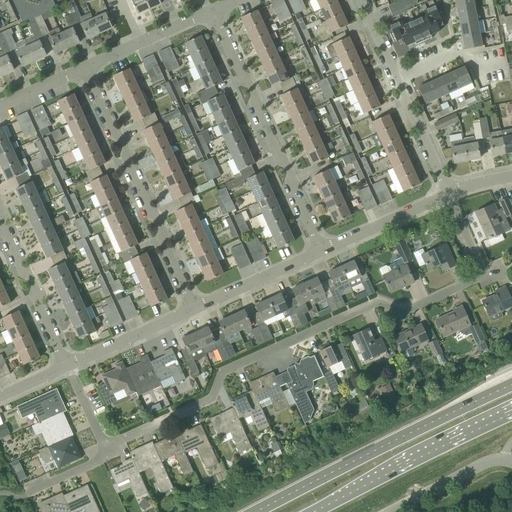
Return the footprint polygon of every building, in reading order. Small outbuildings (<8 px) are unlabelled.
[(27,1),(26,0),(14,0),(13,1),(17,11),(22,9),(27,1)] [(41,15),(51,11),(45,0),(42,0),(39,2),(39,5),(38,8),(41,15)] [(56,8),(52,0),(45,0),(51,11),(56,8)] [(129,0),(130,0),(131,0),(137,14),(149,9),(145,0),(129,0)] [(145,0),(149,9),(161,4),(159,0),(145,0)] [(276,0),(274,0),(270,2),(271,4),(275,12),(281,10),(276,0)] [(283,0),(276,0),(281,10),(287,7),(283,0)] [(296,3),(290,5),(292,10),(304,5),(302,0),(296,3)] [(316,0),(321,10),(337,2),(335,0),(316,0)] [(388,6),(393,17),(414,8),(413,6),(418,4),(416,0),(403,0),(400,1),(388,6)] [(472,0),(454,0),(457,12),(475,9),(472,0)] [(12,9),(9,1),(4,3),(8,12),(12,9)] [(28,21),(33,3),(27,2),(27,1),(22,9),(17,11),(23,23),(27,21),(28,21)] [(76,24),(81,22),(82,24),(81,25),(88,39),(99,33),(93,19),(90,13),(81,17),(74,2),(67,5),(71,14),(76,24)] [(337,2),(321,10),(326,21),(342,14),(337,2)] [(39,5),(33,3),(28,21),(34,18),(41,15),(38,8),(39,5)] [(304,5),(292,10),(294,14),(306,9),(304,5)] [(444,20),(445,20),(441,11),(440,12),(438,13),(435,6),(423,11),(425,16),(404,26),(401,21),(390,26),(393,33),(390,34),(393,42),(394,42),(396,41),(398,45),(404,43),(405,46),(414,42),(415,45),(432,38),(432,37),(431,35),(440,31),(438,27),(444,25),(442,21),(444,20)] [(281,10),(275,12),(277,17),(289,12),(287,7),(281,10)] [(12,9),(8,12),(11,19),(16,17),(12,9)] [(475,9),(457,12),(460,25),(477,21),(475,9)] [(262,22),(257,10),(241,18),(246,29),(262,22)] [(289,12),(277,17),(279,21),(291,16),(289,12)] [(71,14),(64,17),(69,27),(76,24),(71,14)] [(93,19),(99,33),(111,28),(105,14),(93,19)] [(342,14),(326,21),(331,33),(348,25),(342,14)] [(505,24),(511,23),(511,15),(504,17),(504,14),(498,15),(500,25),(505,24)] [(41,15),(34,18),(43,36),(47,34),(50,39),(49,39),(55,53),(67,48),(61,34),(58,28),(49,32),(45,23),(41,15)] [(27,21),(31,30),(34,36),(25,40),(34,61),(46,55),(40,42),(39,42),(37,39),(43,36),(34,18),(28,21),(27,21)] [(302,32),(307,30),(301,18),(297,20),(302,32)] [(460,25),(462,37),(480,34),(477,21),(460,25)] [(251,41),(268,34),(262,22),(246,29),(251,41)] [(294,35),(299,33),(294,24),(290,26),(294,35)] [(11,29),(2,33),(10,51),(15,49),(16,52),(22,66),(34,61),(25,40),(16,44),(11,35),(13,34),(11,29)] [(61,34),(67,48),(79,43),(73,29),(61,34)] [(302,32),(306,41),(311,39),(307,30),(302,32)] [(0,46),(2,51),(0,52),(0,72),(2,75),(14,70),(7,56),(6,54),(10,51),(2,33),(0,33),(0,46)] [(299,33),(294,35),(298,44),(303,42),(299,33)] [(257,53),(273,45),(268,34),(251,41),(257,53)] [(480,34),(462,37),(464,50),(482,46),(480,34)] [(190,55),(206,48),(201,36),(185,44),(190,55)] [(348,37),(332,44),(326,47),(332,59),(337,56),(354,49),(348,37)] [(262,64),(278,57),(273,45),(257,53),(262,64)] [(170,47),(164,50),(169,60),(175,57),(171,50),(170,47)] [(305,47),(300,49),(305,59),(309,57),(305,47)] [(190,55),(193,61),(188,63),(190,69),(195,67),(212,59),(206,48),(190,55)] [(354,49),(337,56),(343,68),(359,60),(354,49)] [(164,50),(158,52),(159,54),(163,62),(169,60),(164,50)] [(313,56),(317,65),(321,63),(317,54),(313,56)] [(153,55),(147,57),(152,68),(153,68),(158,65),(157,64),(154,57),(153,55)] [(147,57),(142,60),(143,63),(146,69),(146,71),(152,68),(147,57)] [(169,60),(163,62),(166,68),(177,62),(175,57),(169,60)] [(278,57),(262,64),(267,76),(284,68),(278,57)] [(313,65),(309,57),(305,59),(309,67),(313,65)] [(212,59),(195,67),(201,78),(217,71),(212,59)] [(364,72),(359,60),(343,68),(348,79),(364,72)] [(177,62),(166,68),(168,73),(179,68),(177,62)] [(321,63),(317,65),(321,74),(326,72),(321,63)] [(158,65),(153,68),(155,71),(157,75),(157,76),(162,74),(160,69),(158,65)] [(453,72),(460,88),(472,83),(471,81),(474,79),(470,70),(467,72),(464,67),(453,72)] [(284,68),(267,76),(272,87),(289,80),(284,68)] [(135,80),(129,69),(113,76),(119,88),(135,80)] [(197,94),(199,99),(220,90),(217,85),(222,82),(217,71),(201,78),(206,90),(197,94)] [(369,83),(364,72),(348,79),(353,91),(369,83)] [(453,72),(441,77),(448,94),(460,88),(453,72)] [(156,75),(150,78),(152,83),(164,78),(162,74),(157,76),(157,75),(156,75)] [(317,82),(321,91),(326,89),(322,80),(320,81),(317,74),(311,76),(314,84),(317,82)] [(292,78),(295,86),(300,84),(296,76),(292,78)] [(441,77),(429,83),(437,99),(448,94),(441,77)] [(326,89),(330,87),(326,78),(324,79),(322,80),(326,89)] [(176,90),(180,88),(176,79),(172,80),(176,90)] [(135,80),(119,88),(124,99),(140,92),(135,80)] [(168,93),(172,91),(168,82),(166,83),(164,84),(167,90),(168,93)] [(375,95),(369,83),(353,91),(358,102),(375,95)] [(426,104),(437,99),(429,83),(418,88),(426,104)] [(330,98),(332,97),(334,96),(330,87),(326,89),(330,98)] [(180,88),(176,90),(180,98),(184,96),(180,88)] [(302,100),(297,88),(281,96),(286,107),(302,100)] [(330,98),(326,89),(321,91),(326,100),(330,98)] [(222,95),(220,90),(199,99),(202,104),(207,102),(212,113),(228,106),(223,94),(222,95)] [(176,100),(172,91),(168,93),(172,102),(176,100)] [(129,111),(145,104),(140,92),(124,99),(129,111)] [(74,94),(57,102),(63,113),(79,106),(74,94)] [(380,107),(375,95),(358,102),(364,114),(380,107)] [(474,96),(465,100),(468,105),(476,101),(474,96)] [(302,100),(286,107),(291,119),(307,111),(302,100)] [(338,111),(343,109),(339,100),(334,102),(338,111)] [(459,109),(468,105),(465,100),(457,104),(459,109)] [(145,104),(129,111),(135,122),(151,115),(145,104)] [(187,114),(191,123),(195,121),(188,104),(183,106),(187,114)] [(326,106),(330,115),(334,113),(330,104),(326,106)] [(42,105),(36,108),(41,118),(47,115),(43,108),(42,105)] [(79,106),(63,113),(68,125),(84,117),(79,106)] [(212,113),(217,125),(234,117),(228,106),(212,113)] [(442,111),(444,115),(453,111),(451,107),(449,107),(443,110),(442,111)] [(36,108),(30,110),(35,120),(41,118),(36,108)] [(179,109),(171,112),(174,119),(182,116),(179,109)] [(343,109),(338,111),(346,127),(350,125),(343,109)] [(307,111),(291,119),(296,130),(313,123),(307,111)] [(444,115),(442,111),(434,114),(436,119),(444,115)] [(27,112),(21,115),(26,125),(31,122),(27,112)] [(334,124),(338,122),(334,113),(330,115),(334,124)] [(455,122),(459,121),(455,114),(452,115),(438,122),(435,123),(434,124),(437,131),(446,126),(455,122)] [(21,115),(15,117),(17,121),(20,127),(26,125),(21,115)] [(41,118),(35,120),(37,126),(49,120),(47,115),(41,118)] [(377,134),(393,126),(388,115),(372,122),(377,134)] [(183,126),(187,125),(183,116),(179,118),(183,126)] [(84,117),(68,125),(73,136),(90,129),(84,117)] [(239,129),(234,117),(217,125),(223,136),(239,129)] [(490,141),(489,141),(492,156),(505,153),(501,131),(489,133),(486,118),(479,119),(479,120),(482,139),(490,138),(490,141)] [(49,120),(37,126),(40,131),(48,127),(51,125),(49,120)] [(482,139),(479,120),(473,122),(474,123),(473,124),(474,130),(473,130),(475,137),(463,139),(467,161),(480,158),(477,143),(476,143),(475,140),(482,139)] [(195,121),(191,123),(195,132),(199,130),(195,121)] [(26,125),(20,127),(22,133),(34,127),(31,122),(26,125)] [(511,128),(501,131),(505,153),(511,151),(511,122),(511,125),(511,128)] [(143,131),(148,142),(164,135),(159,123),(143,131)] [(313,123),(296,130),(302,142),(318,135),(313,123)] [(187,125),(183,126),(187,136),(191,134),(187,125)] [(7,126),(3,128),(2,127),(0,128),(0,141),(8,138),(7,138),(12,136),(7,126)] [(393,126),(377,134),(382,145),(399,138),(393,126)] [(34,127),(22,133),(25,138),(36,132),(34,127)] [(345,136),(341,127),(336,129),(341,138),(345,136)] [(59,129),(51,132),(50,133),(53,139),(62,135),(59,129)] [(90,129),(73,136),(78,148),(95,140),(90,129)] [(244,140),(239,129),(223,136),(228,148),(244,140)] [(349,136),(353,145),(358,143),(354,134),(349,136)] [(153,154),(169,147),(164,135),(148,142),(153,154)] [(197,137),(202,146),(206,144),(202,135),(197,137)] [(318,135),(302,142),(307,153),(323,146),(318,135)] [(341,138),(345,147),(349,145),(345,136),(341,138)] [(44,139),(48,148),(52,146),(48,137),(44,139)] [(8,138),(0,141),(0,156),(13,150),(8,138)] [(387,157),(404,150),(399,138),(382,145),(387,157)] [(198,148),(194,139),(190,141),(194,150),(198,148)] [(450,142),(451,148),(454,163),(467,161),(463,139),(450,142)] [(84,159),(100,152),(95,140),(78,148),(84,159)] [(249,152),(244,140),(228,148),(233,159),(249,152)] [(40,152),(44,150),(40,141),(36,143),(40,152)] [(323,146),(307,153),(312,165),(328,158),(325,151),(333,147),(330,142),(323,146)] [(362,152),(358,143),(353,145),(358,154),(362,152)] [(206,144),(202,146),(206,155),(210,153),(206,144)] [(57,155),(52,146),(48,148),(52,157),(57,155)] [(169,147),(153,154),(159,166),(175,158),(169,147)] [(198,148),(194,150),(198,159),(202,157),(198,148)] [(13,150),(0,156),(0,164),(2,169),(18,162),(18,161),(13,150)] [(51,166),(44,150),(40,152),(44,161),(41,162),(44,169),(47,168),(51,166)] [(393,169),(409,161),(404,150),(387,157),(393,169)] [(100,152),(84,159),(89,171),(105,163),(100,152)] [(255,164),(249,152),(233,159),(238,171),(255,164)] [(352,162),(356,171),(360,169),(353,153),(343,158),(346,165),(352,162)] [(360,158),(364,168),(368,166),(364,156),(360,158)] [(18,162),(2,169),(7,181),(23,173),(21,167),(28,164),(25,158),(18,161),(18,162)] [(175,158),(159,166),(164,177),(180,170),(175,158)] [(210,170),(216,167),(212,158),(206,160),(210,170)] [(58,171),(63,169),(59,160),(54,162),(58,171)] [(206,160),(200,163),(204,173),(210,170),(206,160)] [(398,180),(414,173),(409,161),(393,169),(398,180)] [(368,166),(364,168),(368,177),(372,175),(368,166)] [(210,170),(214,179),(220,176),(216,167),(210,170)] [(63,169),(58,171),(62,179),(66,177),(63,169)] [(318,188),(334,181),(329,169),(313,177),(318,188)] [(364,178),(360,169),(356,171),(360,180),(364,178)] [(180,170),(164,177),(169,189),(185,181),(180,170)] [(204,173),(208,181),(214,179),(210,170),(204,173)] [(252,191),(268,183),(263,172),(246,179),(252,191)] [(420,184),(414,173),(398,180),(403,192),(420,184)] [(51,176),(55,185),(59,183),(55,174),(51,176)] [(90,183),(95,194),(112,187),(106,175),(90,183)] [(231,181),(234,188),(245,183),(244,181),(241,176),(235,179),(231,181)] [(386,186),(383,180),(371,185),(374,191),(386,186)] [(185,181),(169,189),(174,200),(190,193),(185,181)] [(334,181),(318,188),(324,200),(340,193),(334,181)] [(37,193),(32,182),(16,189),(21,201),(37,193)] [(59,183),(55,185),(59,194),(63,192),(59,183)] [(257,202),(273,195),(268,183),(252,191),(257,202)] [(376,196),(382,193),(388,190),(386,186),(374,191),(376,196)] [(117,198),(112,187),(95,194),(100,205),(100,206),(117,198)] [(357,192),(359,198),(371,193),(368,187),(357,192)] [(225,188),(218,191),(220,195),(224,204),(231,200),(225,188)] [(388,190),(382,193),(386,202),(392,200),(388,190)] [(37,193),(21,201),(26,212),(42,205),(37,193)] [(69,195),(73,204),(78,202),(73,193),(69,195)] [(340,193),(324,200),(329,212),(345,204),(340,193)] [(367,200),(373,197),(371,193),(359,198),(361,202),(367,200)] [(382,193),(376,196),(381,205),(386,202),(382,193)] [(215,197),(219,206),(223,204),(219,195),(215,197)] [(273,195),(257,202),(262,214),(279,207),(273,195)] [(61,199),(65,208),(70,206),(65,197),(61,199)] [(367,200),(371,209),(377,206),(373,197),(367,200)] [(122,210),(117,198),(100,206),(100,205),(96,207),(101,219),(106,217),(122,210)] [(511,214),(511,209),(508,201),(507,198),(500,202),(507,217),(511,214)] [(228,213),(231,211),(236,209),(231,200),(223,204),(228,213)] [(367,200),(361,202),(366,212),(371,209),(367,200)] [(78,202),(73,204),(77,213),(82,211),(78,202)] [(180,223),(197,216),(191,204),(175,212),(180,223)] [(228,213),(223,204),(219,206),(220,208),(216,210),(220,219),(229,215),(228,213)] [(334,223),(350,216),(345,204),(329,212),(334,223)] [(497,211),(494,204),(475,213),(487,240),(510,229),(501,209),(497,211)] [(42,205),(26,212),(31,224),(48,216),(42,205)] [(74,215),(70,206),(65,208),(69,217),(74,215)] [(284,218),(279,207),(262,214),(268,226),(284,218)] [(127,221),(122,210),(106,217),(111,229),(127,221)] [(238,225),(245,222),(241,213),(234,216),(238,225)] [(48,216),(31,224),(37,235),(53,228),(53,227),(65,222),(62,215),(50,221),(48,216)] [(197,216),(180,223),(186,235),(202,228),(197,216)] [(80,218),(78,219),(82,228),(86,226),(82,217),(80,218)] [(230,218),(225,220),(228,226),(229,229),(234,227),(230,218)] [(284,218),(268,226),(273,237),(289,230),(284,218)] [(76,220),(74,221),(78,230),(82,228),(78,219),(76,220)] [(111,229),(116,240),(133,233),(127,221),(111,229)] [(245,222),(238,225),(241,233),(249,230),(245,222)] [(86,226),(82,228),(86,237),(88,236),(90,235),(86,226)] [(238,235),(234,227),(229,229),(233,237),(238,235)] [(53,228),(37,235),(42,247),(58,239),(53,228)] [(86,237),(82,228),(78,230),(82,239),(84,238),(86,237)] [(202,228),(186,235),(191,247),(207,239),(202,228)] [(273,237),(278,248),(278,249),(294,241),(289,230),(273,237)] [(138,245),(133,233),(116,240),(121,252),(118,254),(120,259),(135,252),(133,247),(138,245)] [(257,237),(245,242),(248,248),(259,243),(257,237)] [(82,239),(73,243),(77,251),(79,250),(83,248),(88,246),(84,238),(82,239)] [(58,239),(42,247),(47,258),(63,251),(58,239)] [(90,241),(94,250),(99,248),(95,239),(90,241)] [(207,239),(191,247),(196,258),(212,251),(207,239)] [(394,245),(403,264),(412,260),(404,240),(394,245)] [(256,251),(264,247),(262,242),(259,243),(248,248),(250,253),(256,251)] [(241,244),(230,249),(233,255),(244,250),(241,244)] [(420,266),(425,264),(428,270),(440,264),(443,271),(456,265),(446,244),(425,254),(422,249),(413,253),(420,266)] [(88,246),(83,248),(87,255),(91,264),(95,262),(88,246)] [(264,254),(267,253),(264,247),(256,251),(260,260),(266,258),(264,254)] [(106,265),(99,248),(94,250),(102,267),(106,265)] [(235,260),(241,258),(247,255),(244,250),(233,255),(235,260)] [(212,251),(196,258),(202,270),(218,262),(212,251)] [(250,253),(254,263),(260,260),(256,251),(250,253)] [(137,257),(135,252),(120,259),(122,263),(130,260),(135,272),(151,264),(146,253),(137,257)] [(245,267),(251,264),(247,255),(241,258),(245,267)] [(235,260),(238,267),(239,270),(245,267),(241,258),(235,260)] [(375,293),(370,284),(363,267),(357,269),(353,261),(341,267),(348,283),(351,288),(362,283),(364,287),(368,296),(375,293)] [(53,281),(69,274),(64,262),(48,270),(53,281)] [(99,271),(95,262),(91,264),(95,273),(99,271)] [(218,262),(202,270),(207,281),(223,274),(218,262)] [(135,272),(140,283),(157,276),(151,264),(135,272)] [(414,282),(406,264),(391,271),(389,267),(386,266),(380,268),(380,270),(382,275),(383,275),(390,291),(403,285),(404,287),(414,282)] [(341,267),(328,273),(331,279),(325,281),(332,296),(338,309),(345,306),(341,297),(337,288),(348,283),(341,267)] [(76,271),(69,274),(53,281),(58,293),(75,285),(81,283),(76,271)] [(105,274),(109,284),(114,281),(110,272),(105,274)] [(162,288),(157,276),(140,283),(146,295),(162,288)] [(101,287),(106,285),(102,277),(97,279),(101,287)] [(327,299),(324,293),(317,278),(304,284),(311,299),(314,304),(325,299),(330,310),(319,315),(320,318),(338,309),(332,296),(327,299)] [(118,290),(114,281),(109,284),(113,293),(118,290)] [(301,326),(308,323),(304,314),(309,312),(304,302),(311,299),(304,284),(292,289),(296,297),(290,300),(301,326)] [(75,285),(58,293),(64,304),(80,297),(75,285)] [(110,294),(106,285),(101,287),(105,296),(110,294)] [(489,316),(500,311),(511,305),(511,302),(505,287),(495,291),(497,295),(482,301),(489,316)] [(167,299),(162,288),(146,295),(151,307),(167,299)] [(0,307),(11,303),(5,291),(0,293),(0,307)] [(280,294),(268,300),(275,315),(282,312),(285,318),(289,316),(295,329),(301,326),(290,300),(284,303),(280,294)] [(131,301),(129,296),(117,301),(120,307),(131,301)] [(80,297),(64,304),(69,316),(85,309),(80,297)] [(257,324),(258,327),(265,342),(273,339),(265,323),(264,324),(263,321),(275,315),(268,300),(256,306),(258,312),(253,315),(257,324)] [(122,312),(128,309),(134,307),(131,301),(120,307),(122,312)] [(114,303),(102,308),(105,314),(116,308),(114,303)] [(436,320),(437,321),(435,323),(437,328),(440,328),(443,337),(458,330),(459,332),(466,336),(472,333),(477,343),(484,340),(477,324),(471,327),(470,325),(462,306),(453,310),(454,312),(436,320)] [(138,316),(137,313),(134,307),(128,309),(132,318),(138,316)] [(107,319),(113,316),(119,313),(116,308),(105,314),(107,319)] [(85,309),(69,316),(74,328),(90,320),(85,309)] [(122,312),(127,321),(132,318),(128,309),(122,312)] [(8,330),(24,322),(19,311),(2,318),(8,330)] [(231,316),(238,331),(251,325),(244,311),(231,316)] [(117,325),(123,323),(119,313),(113,316),(117,325)] [(90,320),(74,328),(80,339),(96,332),(93,325),(100,322),(97,316),(90,320)] [(107,319),(111,328),(117,325),(113,316),(107,319)] [(221,327),(215,330),(228,359),(236,356),(229,341),(240,336),(238,331),(231,316),(219,322),(221,327)] [(24,322),(8,330),(13,342),(29,334),(24,322)] [(411,347),(427,340),(421,325),(395,336),(402,351),(400,352),(403,357),(405,358),(413,355),(414,352),(411,347)] [(222,362),(228,359),(215,330),(210,332),(208,327),(195,333),(205,355),(216,349),(218,353),(222,362)] [(258,346),(265,342),(258,327),(251,330),(258,346)] [(381,339),(374,341),(369,329),(353,336),(364,361),(386,351),(381,339)] [(205,355),(195,333),(182,339),(191,358),(186,361),(192,375),(199,372),(193,360),(194,359),(198,360),(202,359),(205,355)] [(29,334),(13,342),(18,353),(35,346),(29,334)] [(434,357),(442,353),(436,340),(428,343),(434,357)] [(251,341),(244,344),(247,350),(253,347),(251,341)] [(333,375),(352,366),(342,343),(331,348),(330,346),(320,351),(329,372),(323,375),(323,376),(331,394),(340,390),(333,375)] [(18,353),(23,365),(40,357),(35,346),(18,353)] [(177,383),(185,379),(171,348),(163,352),(165,355),(150,362),(159,383),(174,376),(177,383)] [(126,369),(136,393),(151,386),(153,390),(161,386),(159,383),(150,362),(147,355),(139,358),(140,362),(126,369)] [(323,376),(323,375),(314,355),(310,357),(308,356),(300,360),(299,364),(295,363),(294,365),(287,368),(287,370),(292,382),(286,385),(304,424),(309,422),(312,412),(313,413),(314,410),(306,392),(310,390),(312,388),(313,385),(313,382),(312,381),(323,376)] [(98,387),(107,406),(116,402),(113,395),(124,390),(127,397),(136,393),(126,369),(123,361),(114,365),(116,369),(101,375),(105,384),(98,387)] [(0,367),(5,377),(10,374),(6,365),(0,367)] [(275,413),(289,407),(273,372),(249,383),(252,390),(257,400),(261,408),(271,403),(275,413)] [(391,387),(381,392),(385,400),(395,396),(395,395),(391,387)] [(17,406),(21,416),(22,419),(35,413),(39,423),(63,413),(67,411),(57,388),(17,406)] [(257,400),(252,390),(229,401),(233,408),(237,417),(250,411),(256,425),(254,426),(257,432),(269,426),(261,408),(257,400)] [(365,400),(353,406),(356,412),(369,406),(365,400)] [(325,410),(331,413),(334,407),(328,404),(325,410)] [(232,438),(236,446),(239,453),(251,448),(248,440),(237,417),(233,408),(225,411),(225,412),(210,419),(213,427),(209,428),(213,436),(217,434),(217,436),(231,429),(234,437),(232,438)] [(63,413),(39,423),(32,426),(35,435),(47,430),(53,444),(72,436),(73,435),(63,413)] [(0,425),(0,437),(0,438),(9,434),(10,434),(5,423),(0,425)] [(201,424),(177,435),(185,453),(196,448),(206,470),(219,464),(201,424)] [(185,453),(177,435),(166,439),(166,440),(154,445),(154,446),(161,462),(174,455),(184,476),(193,472),(185,453)] [(44,465),(54,460),(58,469),(82,458),(72,436),(53,444),(38,451),(44,465)] [(280,450),(276,440),(270,443),(274,453),(280,450)] [(132,458),(138,471),(151,465),(159,483),(157,484),(161,494),(173,489),(161,462),(154,446),(154,445),(152,442),(152,443),(130,453),(132,458)] [(138,471),(132,458),(126,461),(127,463),(110,470),(110,471),(107,472),(113,485),(116,483),(117,484),(129,478),(137,497),(148,492),(138,471)] [(16,474),(23,470),(20,463),(13,467),(16,474)] [(99,511),(87,484),(63,495),(70,511),(85,504),(88,511),(99,511)] [(70,511),(63,495),(62,493),(50,498),(50,499),(39,504),(41,511),(70,511)] [(144,498),(138,505),(145,511),(151,504),(144,498)]
